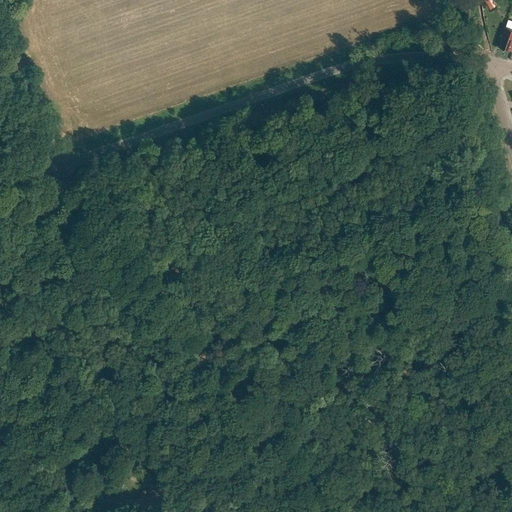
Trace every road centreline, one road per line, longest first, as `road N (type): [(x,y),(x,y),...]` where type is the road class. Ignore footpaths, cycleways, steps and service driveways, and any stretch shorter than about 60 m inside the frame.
road 1 (unclassified): [(345,511),(68,196),(57,164)]
road 2 (residential): [(490,65),(422,54),(382,58),(57,164)]
road 3 (unclassified): [(57,164),(0,21)]
